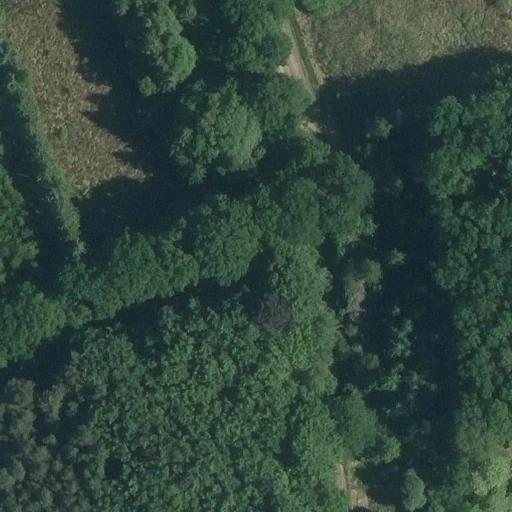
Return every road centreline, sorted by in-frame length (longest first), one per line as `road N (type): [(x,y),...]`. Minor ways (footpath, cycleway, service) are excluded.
road 1 (track): [(268,0),(314,141),(341,511)]
road 2 (track): [(0,357),(317,209)]
